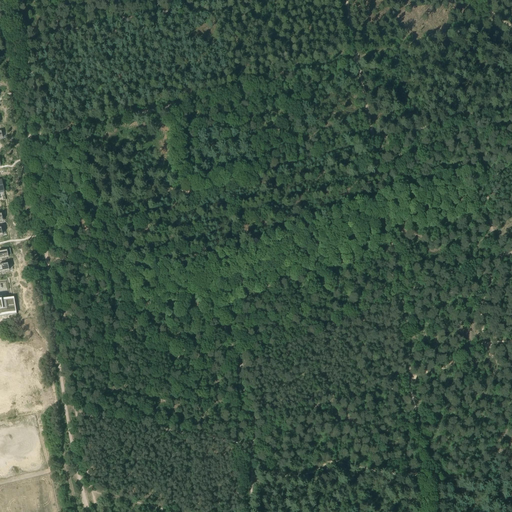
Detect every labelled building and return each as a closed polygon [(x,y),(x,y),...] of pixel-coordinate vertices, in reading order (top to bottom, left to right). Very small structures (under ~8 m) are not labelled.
[(8,264),(0,265),(0,272),(9,270),(8,264)] [(0,314),(15,312),(13,300),(0,301),(0,314)] [(41,393),(31,395),(33,406),(43,403),(41,393)] [(31,395),(21,397),(23,408),(33,406),(31,395)] [(21,397),(11,400),(13,410),(23,408),(21,397)] [(11,400),(1,402),(3,412),(13,410),(11,400)] [(35,430),(29,432),(31,442),(37,440),(35,430)] [(22,431),(16,432),(18,442),(24,441),(22,431)] [(41,461),(34,463),(37,473),(43,471),(41,461)] [(29,466),(22,468),(24,478),(31,476),(29,466)] [(3,471),(5,482),(11,481),(9,470),(8,470),(8,467),(6,468),(6,471),(3,471)] [(51,495),(44,497),(47,507),(53,505),(51,495)] [(38,496),(31,497),(34,507),(40,506),(38,496)] [(16,501),(10,502),(11,511),(17,511),(18,511),(16,501)]
